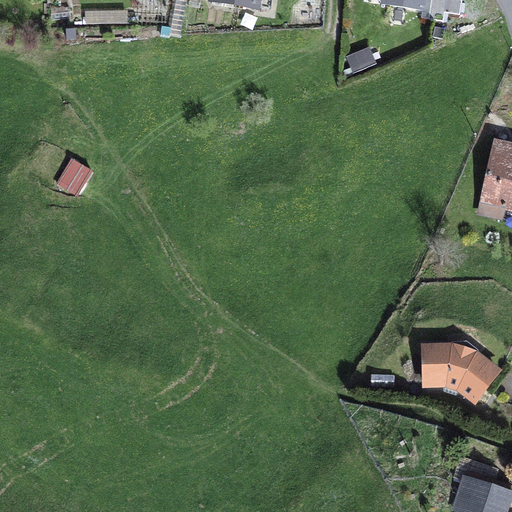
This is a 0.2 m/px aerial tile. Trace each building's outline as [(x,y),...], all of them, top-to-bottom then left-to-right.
[(264,10),(266,0),(213,0),(214,1),(264,10)] [(384,0),(384,5),(423,11),(424,0),(384,0)] [(421,19),(429,20),(432,0),(424,0),(423,11),(421,19)] [(444,23),(445,13),(460,16),(462,0),(432,0),(429,20),(444,23)] [(375,64),(369,51),(348,59),(354,73),(375,64)] [(511,205),(511,148),(495,145),(480,213),(501,218),(503,209),(506,209),(507,205),(511,205)] [(80,193),(92,172),(76,163),(64,185),(80,193)] [(425,349),(425,386),(447,386),(458,390),(475,402),(498,372),(476,356),(452,348),(425,349)] [(371,376),(371,387),(394,388),(394,376),(371,376)] [(511,493),(464,479),(455,510),(460,511),(506,511),(511,495),(511,493)]
